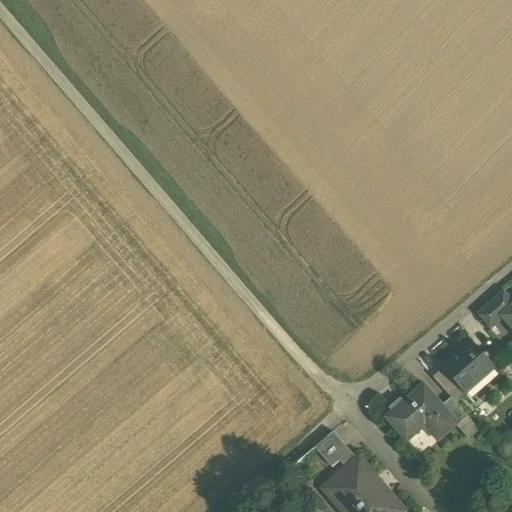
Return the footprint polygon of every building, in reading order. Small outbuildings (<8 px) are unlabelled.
[(511,304),(503,294),(477,316),(488,329),(502,317),(511,308),(511,304)] [(511,308),(502,317),(511,328),(511,308)] [(494,368),(472,343),(442,369),(460,390),(463,394),(494,368)] [(460,390),(442,369),(432,378),(450,399),(460,390)] [(441,407),(423,386),(385,418),(406,442),(424,427),(437,442),(456,425),(441,407)] [(466,417),(450,399),(441,407),(456,425),(466,417)] [(350,452),(333,432),(315,448),(332,468),(350,452)] [(402,511),(404,511),(359,458),(323,489),(340,508),(345,504),(351,511),(402,511)]
